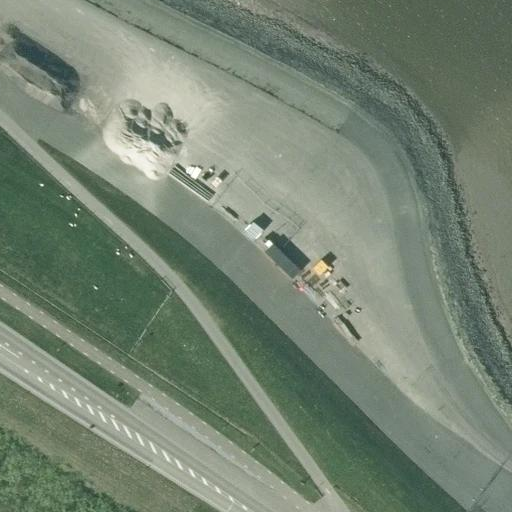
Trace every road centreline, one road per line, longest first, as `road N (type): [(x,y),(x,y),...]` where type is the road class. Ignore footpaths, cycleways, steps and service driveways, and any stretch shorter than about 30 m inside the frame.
road 1 (unclassified): [(0,296),(305,511)]
road 2 (primary): [(238,504),(225,486),(0,332)]
road 3 (primary): [(0,362),(215,499),(238,504)]
